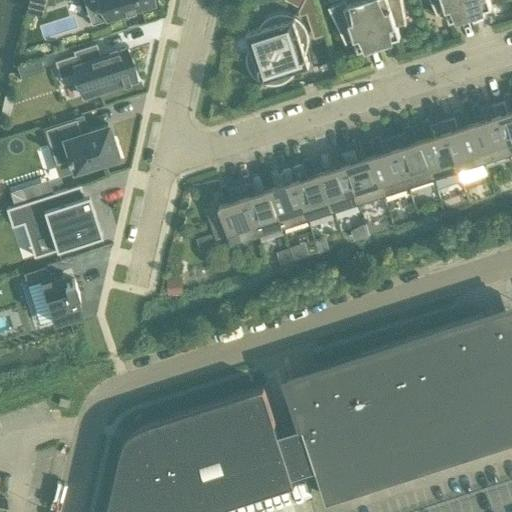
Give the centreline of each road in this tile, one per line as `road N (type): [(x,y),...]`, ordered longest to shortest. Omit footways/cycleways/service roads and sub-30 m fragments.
road 1 (unclassified): [(511,265),(95,400),(76,434),(58,511)]
road 2 (residential): [(164,159),(511,51)]
road 3 (residential): [(164,159),(201,0)]
road 4 (residential): [(138,279),(164,159)]
